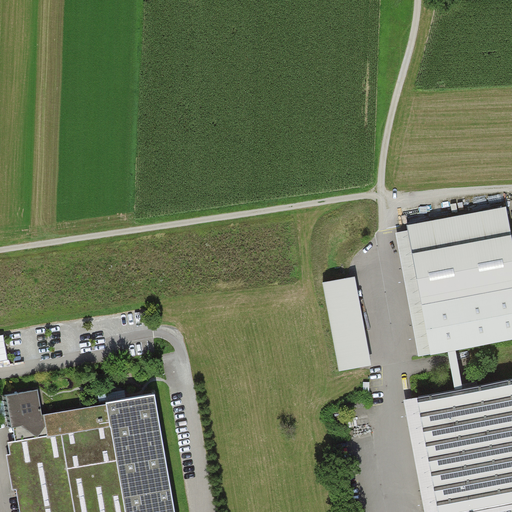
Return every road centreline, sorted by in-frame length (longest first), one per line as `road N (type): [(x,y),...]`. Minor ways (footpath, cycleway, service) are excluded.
road 1 (track): [(420,0),(381,193)]
road 2 (residential): [(0,373),(139,347)]
road 3 (track): [(381,193),(511,188)]
